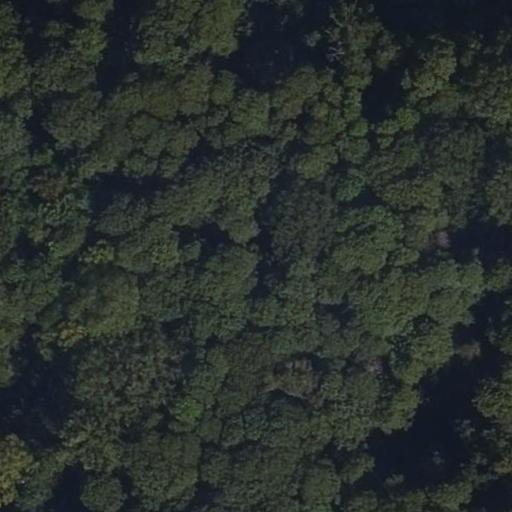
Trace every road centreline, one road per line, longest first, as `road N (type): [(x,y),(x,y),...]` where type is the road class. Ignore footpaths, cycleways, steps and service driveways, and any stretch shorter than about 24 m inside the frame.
road 1 (track): [(83,380),(460,511)]
road 2 (track): [(0,347),(83,380),(53,511)]
